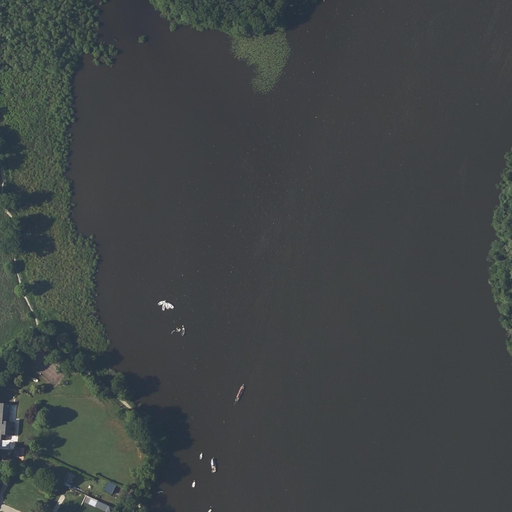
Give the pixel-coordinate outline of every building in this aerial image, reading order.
[(0,448),(13,450),(14,441),(6,441),(6,435),(14,436),(17,405),(0,404),(0,421),(0,422),(0,423),(0,448)] [(4,456),(1,462),(10,467),(13,461),(4,456)] [(68,473),(63,484),(70,488),(75,476),(68,473)] [(104,490),(112,494),(116,485),(108,482),(104,490)] [(114,511),(116,509),(99,501),(96,506),(107,511),(106,511),(114,511)]
